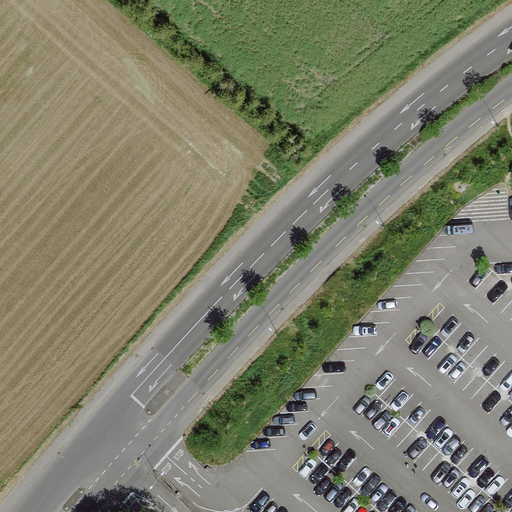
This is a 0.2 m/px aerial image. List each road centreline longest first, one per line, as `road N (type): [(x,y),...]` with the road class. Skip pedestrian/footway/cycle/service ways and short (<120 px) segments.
road 1 (secondary): [(511,38),(419,109),(274,242),(158,367),(123,442)]
road 2 (secondary): [(123,442),(189,393),(362,213),(511,86)]
